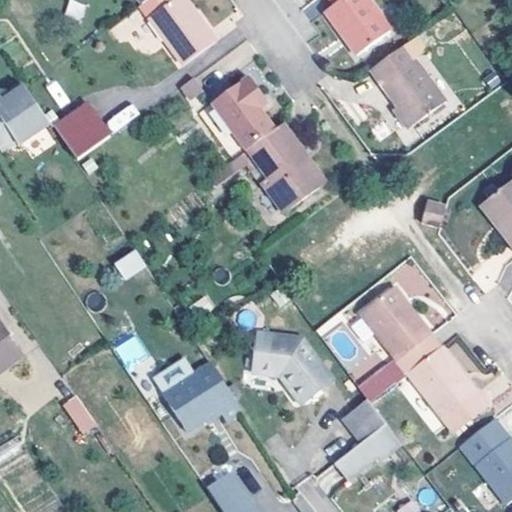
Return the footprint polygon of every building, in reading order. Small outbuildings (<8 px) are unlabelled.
[(81,20),(86,4),(71,0),(68,0),(64,15),(81,20)] [(150,0),(142,7),(183,65),(216,42),(185,0),(150,0)] [(326,0),(334,11),(325,17),(354,58),(387,34),(362,0),(326,0)] [(135,12),(109,28),(116,40),(143,24),(135,12)] [(403,117),(413,129),(445,106),(412,63),(424,54),(414,41),(371,73),(403,117)] [(213,105),(247,152),(275,131),(261,112),(253,102),(261,96),(249,78),(213,105)] [(193,81),(180,90),(189,101),(201,93),(193,81)] [(21,150),(52,129),(24,88),(0,102),(0,151),(3,157),(19,146),(21,150)] [(253,102),(261,112),(270,106),(261,96),(253,102)] [(113,132),(139,114),(132,103),(106,121),(113,132)] [(81,109),(103,142),(110,137),(87,104),(81,109)] [(76,160),(103,142),(81,109),(54,127),(76,160)] [(407,134),(413,129),(403,117),(398,121),(407,134)] [(283,125),(275,131),(247,152),(232,163),(238,171),(249,163),(286,213),(320,188),(298,160),(306,155),(283,125)] [(298,160),(320,188),(327,183),(306,155),(298,160)] [(217,185),(238,171),(232,163),(211,178),(217,185)] [(511,179),(480,204),(499,229),(494,233),(511,257),(511,179)] [(422,213),(440,217),(443,207),(425,202),(422,213)] [(475,208),(494,233),(499,229),(480,204),(475,208)] [(420,223),(438,227),(440,217),(422,213),(420,223)] [(125,281),(147,267),(136,249),(113,263),(125,281)] [(407,371),(441,345),(396,288),(362,314),(397,358),(407,371)] [(209,299),(217,310),(227,304),(220,292),(209,299)] [(202,320),(217,310),(209,299),(195,308),(202,320)] [(0,374),(24,357),(0,321),(0,374)] [(301,335),(276,333),(255,331),(252,361),(251,374),(261,374),(279,376),(301,404),(317,392),(334,379),(301,335)] [(113,349),(128,372),(150,357),(134,335),(113,349)] [(461,370),(471,365),(460,341),(450,346),(461,370)] [(441,345),(407,371),(454,430),(487,403),(441,345)] [(370,400),(407,371),(397,358),(360,387),(370,400)] [(230,419),(242,411),(213,366),(169,395),(194,434),(226,413),(230,419)] [(84,434),(97,424),(75,394),(61,404),(84,434)] [(348,422),(356,432),(380,413),(372,403),(348,422)] [(356,432),(366,446),(390,428),(380,413),(356,432)] [(511,441),(494,418),(459,445),(500,497),(511,487),(511,441)] [(351,485),(374,467),(381,461),(385,465),(406,449),(390,428),(366,446),(361,450),(338,468),(351,485)] [(0,462),(20,453),(14,440),(0,446),(0,462)] [(211,487),(228,511),(261,511),(234,471),(211,487)] [(414,499),(396,508),(398,511),(418,511),(421,511),(414,499)]
